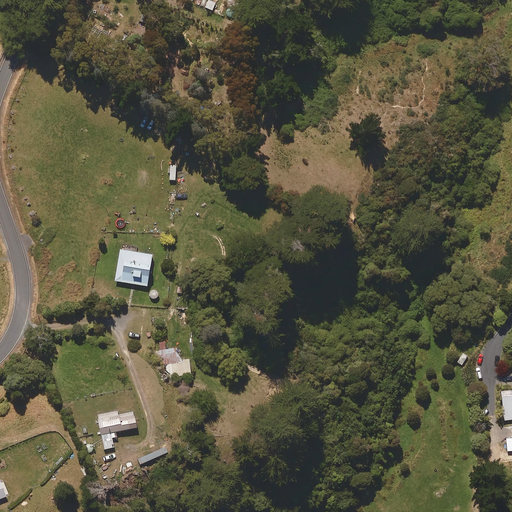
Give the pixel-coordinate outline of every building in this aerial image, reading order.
[(151,255),(119,250),(114,281),(146,286),(151,255)] [(156,300),(158,292),(151,290),(148,297),(156,300)] [(467,356),(462,353),(456,362),(462,365),(467,356)] [(190,374),(188,360),(163,365),(165,378),(190,374)] [(156,379),(151,365),(145,367),(149,381),(156,379)] [(511,394),(501,396),(504,420),(511,419),(511,394)] [(135,427),(132,412),(97,420),(104,449),(113,447),(111,438),(116,437),(114,432),(135,427)]
